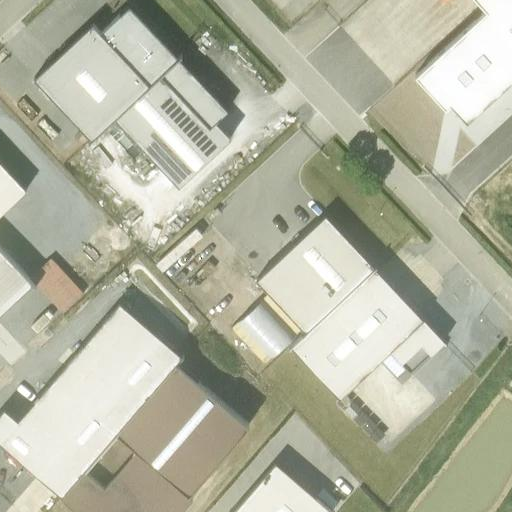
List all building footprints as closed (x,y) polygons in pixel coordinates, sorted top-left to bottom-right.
[(511,77),(511,0),(478,0),(486,8),(414,73),(444,106),(449,102),(466,121),(511,77)] [(90,138),(178,55),(129,3),(100,30),(92,22),(33,76),(33,77),(90,138)] [(227,108),(178,55),(114,116),(115,117),(178,184),(231,135),(216,119),(227,108)] [(0,159),(0,211),(26,187),(0,159)] [(305,329),(376,263),(375,263),(374,264),(325,212),(256,277),(305,329)] [(0,311),(32,281),(0,246),(0,311)] [(66,309),(87,288),(53,253),(32,273),(66,309)] [(409,371),(442,340),(422,318),(423,317),(375,265),(376,264),(376,263),(291,343),(339,394),(379,357),(396,375),(405,367),(409,371)] [(61,494),(81,511),(176,511),(193,494),(190,491),(250,423),(177,360),(61,494)] [(327,511),(331,508),(275,460),(230,511),(327,511)]
